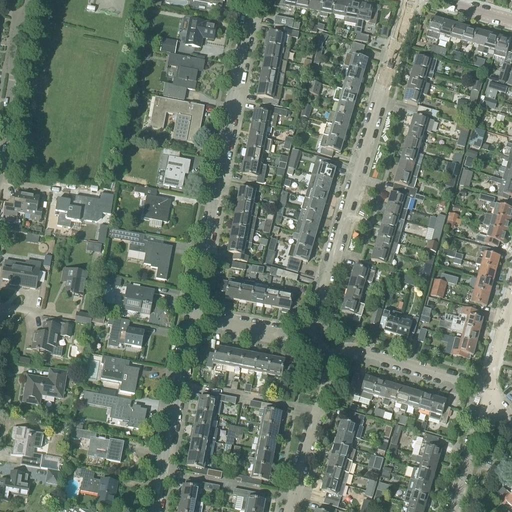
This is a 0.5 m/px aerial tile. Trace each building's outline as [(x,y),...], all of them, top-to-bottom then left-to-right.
[(277,0),(277,2),(278,2),(277,6),(283,7),(295,9),(297,0),(277,0)] [(297,0),(295,9),(308,12),(309,0),(297,0)] [(309,0),(308,12),(320,14),(322,0),(309,0)] [(326,15),(332,16),(335,1),(327,0),(322,0),(320,14),(319,17),(326,18),(326,15)] [(332,16),(343,18),(344,19),(347,4),(335,1),(332,16)] [(344,19),(343,18),(342,24),(355,26),(356,21),(357,21),(359,6),(347,4),(344,19)] [(357,21),(369,23),(369,24),(375,25),(377,15),(371,14),(372,8),(364,7),(360,6),(359,6),(357,21)] [(439,36),(443,22),(431,19),(426,38),(437,42),(439,36)] [(185,46),(200,49),(202,39),(213,41),(216,26),(205,24),(205,23),(190,20),(185,46)] [(278,27),(291,30),(293,24),(279,21),(278,27)] [(439,36),(451,39),(455,25),(443,22),(439,36)] [(451,39),(462,42),(466,29),(455,25),(451,39)] [(471,45),(473,46),(477,32),(466,29),(462,42),(460,47),(465,49),(466,46),(471,47),(471,45)] [(268,42),(266,47),(288,51),(290,38),(297,40),(298,33),(277,30),(276,35),(269,34),(269,35),(266,34),(265,41),(268,42)] [(476,53),(483,55),(489,35),(477,32),(473,46),(478,47),(476,53)] [(354,34),(353,41),(367,44),(368,37),(354,34)] [(493,57),(494,57),(500,38),(489,35),(483,55),(487,56),(488,50),(495,52),(493,57)] [(500,38),(494,57),(505,60),(510,41),(500,38)] [(170,54),(172,42),(162,40),(160,52),(170,54)] [(353,44),(351,50),(363,53),(364,47),(353,44)] [(266,47),(264,60),(285,64),(288,51),(266,47)] [(363,53),(351,50),(349,56),(352,57),(361,59),(363,53)] [(162,98),(181,101),(183,101),(186,90),(195,92),(196,83),(194,83),(196,73),(197,73),(197,72),(194,72),(195,67),(203,69),(205,62),(169,55),(167,67),(175,68),(182,69),(179,80),(174,79),(172,86),(165,85),(162,98)] [(343,67),(349,69),(349,68),(364,73),(367,61),(361,59),(352,57),(349,56),(347,55),(343,67)] [(414,64),(413,69),(433,75),(437,62),(430,60),(429,62),(416,58),(416,59),(415,58),(413,63),(414,64)] [(264,60),(262,72),(283,76),(285,64),(264,60)] [(498,83),(504,85),(509,67),(503,65),(498,83)] [(349,69),(346,80),(360,85),(364,73),(349,68),(349,69)] [(413,69),(410,80),(426,85),(427,79),(431,81),(433,75),(413,69)] [(262,72),(259,85),(281,89),(283,76),(262,72)] [(346,80),(342,92),(357,96),(360,85),(346,80)] [(410,80),(406,92),(420,96),(426,97),(429,86),(426,85),(410,80)] [(306,94),(311,95),(312,96),(318,97),(321,86),(309,82),(307,88),(306,94)] [(507,89),(489,83),(487,90),(505,95),(507,89)] [(281,89),(259,85),(257,98),(263,99),(262,105),(277,108),(281,89)] [(333,102),(339,104),(339,103),(354,107),(357,96),(342,92),(336,90),(333,102)] [(420,96),(406,92),(403,103),(417,107),(420,96)] [(172,140),(193,144),(195,136),(198,137),(200,127),(201,122),(202,122),(202,121),(197,120),(198,115),(203,116),(204,108),(155,98),(149,128),(163,130),(166,115),(176,117),(172,140)] [(339,104),(335,115),(350,119),(354,107),(339,103),(339,104)] [(304,106),(301,117),(306,119),(308,120),(311,108),(304,106)] [(254,112),(252,125),(267,128),(273,129),(275,117),(286,118),(287,112),(262,107),(261,113),(254,112)] [(417,113),(429,117),(431,111),(419,107),(417,113)] [(330,113),(326,125),(347,131),(350,119),(335,115),(330,113)] [(413,117),(410,128),(424,132),(430,134),(433,123),(413,117)] [(252,125),(249,138),(271,142),(271,141),(265,140),(267,128),(252,125)] [(326,125),(323,137),(343,142),(347,131),(326,125)] [(460,133),(458,142),(465,144),(470,128),(456,125),(455,131),(460,133)] [(410,128),(407,140),(421,144),(424,132),(410,128)] [(471,146),(480,149),(484,150),(485,145),(481,143),(482,138),(483,139),(485,133),(475,130),(471,146)] [(343,142),(323,137),(319,148),(322,149),(320,155),(331,159),(333,153),(340,155),(343,142)] [(249,138),(247,150),(262,153),(268,154),(271,142),(249,138)] [(421,144),(407,140),(404,150),(417,155),(421,144)] [(247,150),(245,163),(260,166),(262,166),(263,161),(261,160),(262,153),(247,150)] [(404,150),(400,161),(414,166),(417,155),(404,150)] [(163,186),(181,190),(185,169),(188,170),(190,162),(178,160),(179,154),(164,151),(162,157),(168,158),(163,186)] [(455,154),(452,165),(459,167),(462,156),(455,154)] [(507,162),(505,170),(511,172),(511,158),(508,158),(502,156),(501,160),(507,162)] [(320,167),(317,178),(331,182),(335,170),(329,168),(330,162),(319,159),(317,166),(320,167)] [(466,159),(464,167),(471,169),(474,161),(466,159)] [(400,161),(397,173),(417,179),(420,168),(414,166),(400,161)] [(260,166),(245,163),(242,176),(248,177),(247,183),(261,185),(262,179),(258,179),(260,166)] [(504,174),(502,182),(511,185),(511,172),(505,170),(500,168),(498,172),(504,174)] [(460,186),(465,188),(466,182),(469,183),(471,174),(464,172),(460,186)] [(399,186),(397,191),(415,196),(417,191),(413,190),(417,179),(397,173),(393,184),(399,186)] [(308,188),(313,190),(328,194),(331,182),(317,178),(311,176),(308,188)] [(449,176),(446,187),(453,189),(456,178),(449,176)] [(511,185),(502,182),(491,178),(490,182),(500,186),(497,198),(507,201),(508,197),(511,197),(511,185)] [(239,190),(237,203),(252,206),(255,193),(260,194),(261,188),(247,185),(246,191),(239,190)] [(147,198),(142,219),(167,224),(171,202),(155,199),(157,191),(146,189),(146,190),(135,188),(134,193),(135,194),(135,197),(140,198),(141,195),(144,195),(144,197),(147,198)] [(313,190),(310,201),(325,205),(328,194),(313,190)] [(391,194),(387,206),(407,211),(410,200),(414,201),(415,196),(397,191),(396,196),(391,194)] [(17,214),(24,215),(27,196),(16,194),(15,199),(10,198),(9,204),(5,203),(3,216),(17,218),(17,214)] [(74,206),(71,222),(79,223),(79,221),(96,224),(101,220),(102,215),(110,216),(113,197),(101,195),(100,201),(75,197),(74,206)] [(495,210),(493,216),(510,222),(511,213),(511,209),(496,205),(493,204),(495,199),(480,195),(478,200),(490,204),(489,208),(495,210)] [(27,196),(24,215),(31,216),(30,220),(40,222),(42,211),(37,210),(39,198),(27,196)] [(301,211),(307,213),(321,217),(325,205),(310,201),(304,199),(301,211)] [(56,213),(55,217),(59,218),(57,227),(70,229),(71,222),(74,206),(70,205),(70,203),(58,201),(56,208),(56,213)] [(237,203),(235,215),(250,218),(250,219),(256,220),(258,207),(252,206),(237,203)] [(278,210),(277,216),(282,218),(283,212),(285,206),(280,205),(278,210)] [(387,206),(384,217),(404,223),(407,211),(387,206)] [(307,213),(303,224),(318,229),(321,217),(307,213)] [(235,215),(232,228),(248,231),(250,219),(250,218),(235,215)] [(490,228),(489,228),(506,233),(510,222),(493,216),(493,217),(486,215),(483,226),(490,228)] [(384,217),(381,228),(400,234),(404,223),(384,217)] [(437,220),(434,231),(441,233),(444,222),(437,220)] [(297,223),(294,234),(314,240),(318,229),(303,224),(297,223)] [(232,228),(230,241),(251,245),(254,232),(248,231),(232,228)] [(381,228),(377,240),(397,245),(400,234),(381,228)] [(506,233),(489,228),(486,239),(477,236),(475,242),(484,245),(497,249),(499,243),(503,245),(506,233)] [(168,270),(172,248),(143,243),(144,236),(112,230),(110,239),(130,243),(128,253),(145,256),(144,265),(151,266),(150,268),(158,270),(158,268),(168,270)] [(434,231),(431,242),(438,244),(441,233),(434,231)] [(298,242),(296,248),(311,252),(314,240),(294,234),(292,240),(298,242)] [(39,243),(39,236),(28,235),(27,242),(39,243)] [(271,240),(268,251),(273,253),(276,241),(271,240)] [(377,240),(374,251),(394,256),(397,245),(377,240)] [(251,245),(230,241),(229,246),(226,246),(225,252),(228,253),(227,254),(234,255),(232,261),(246,264),(248,258),(243,257),(244,250),(249,251),(251,250),(252,245),(251,245)] [(438,244),(431,242),(428,252),(436,254),(438,244)] [(87,244),(86,252),(100,254),(101,246),(87,244)] [(311,252),(296,248),(291,246),(288,258),(289,258),(287,264),(299,268),(301,262),(307,264),(311,252)] [(475,265),(481,267),(496,271),(499,258),(492,256),(494,251),(482,248),(480,254),(484,255),(482,261),(477,259),(475,265)] [(442,256),(454,259),(461,262),(463,257),(455,255),(456,252),(443,249),(442,256)] [(394,256),(374,251),(371,262),(390,268),(394,256)] [(427,256),(424,265),(432,267),(434,258),(427,256)] [(45,257),(43,267),(50,268),(51,258),(45,257)] [(246,266),(232,263),(231,269),(245,272),(246,266)] [(287,264),(286,270),(297,274),(299,268),(287,264)] [(354,267),(351,279),(365,283),(365,282),(371,284),(375,268),(362,264),(360,269),(354,267)] [(432,267),(424,265),(420,281),(428,283),(432,267)] [(9,286),(36,290),(39,273),(25,270),(26,268),(13,266),(12,272),(4,270),(2,281),(9,282),(9,286)] [(481,267),(477,279),(493,283),(496,271),(481,267)] [(89,275),(63,270),(62,278),(67,279),(65,294),(83,297),(84,290),(88,291),(90,282),(88,282),(89,275)] [(284,273),(282,278),(296,282),(298,277),(284,273)] [(351,279),(348,290),(361,294),(365,283),(351,279)] [(477,279),(474,291),(489,295),(493,283),(477,279)] [(225,299),(238,302),(241,286),(242,282),(229,280),(228,284),(222,283),(220,292),(226,293),(225,299)] [(430,297),(442,300),(446,284),(435,281),(430,297)] [(238,302),(251,304),(254,286),(255,285),(242,282),(241,286),(238,302)] [(251,304),(263,307),(267,288),(254,286),(251,304)] [(263,307),(276,309),(280,289),(267,286),(267,288),(263,307)] [(127,311),(149,316),(154,292),(131,288),(127,311)] [(280,310),(281,310),(281,313),(288,315),(288,312),(289,312),(293,291),(280,289),(276,309),(280,310)] [(348,290),(345,301),(358,305),(361,294),(348,290)] [(489,295),(474,291),(471,304),(486,308),(489,295)] [(341,313),(345,314),(344,320),(351,322),(353,316),(361,318),(364,307),(358,305),(345,301),(341,313)] [(423,308),(421,322),(429,324),(432,309),(423,308)] [(453,320),(451,325),(479,333),(483,320),(477,319),(479,313),(462,308),(460,316),(461,316),(460,321),(459,321),(459,322),(453,320)] [(381,312),(374,310),(370,325),(377,327),(381,312)] [(396,336),(400,322),(402,315),(384,310),(380,327),(385,328),(384,333),(396,336)] [(77,314),(75,323),(90,325),(92,317),(77,314)] [(446,316),(444,323),(451,325),(453,320),(453,318),(446,316)] [(124,346),(141,349),(141,348),(140,348),(143,333),(144,333),(144,332),(128,329),(130,322),(109,318),(108,326),(111,327),(109,342),(124,345),(124,346)] [(400,322),(396,336),(407,340),(409,334),(414,335),(418,320),(413,319),(411,325),(400,322)] [(34,333),(31,351),(37,352),(37,353),(40,353),(40,352),(47,353),(46,354),(51,354),(52,348),(57,349),(59,337),(70,338),(72,327),(60,325),(60,327),(44,324),(42,335),(34,333)] [(463,335),(461,340),(476,345),(479,333),(451,325),(450,331),(463,335)] [(420,330),(417,342),(423,344),(426,332),(420,330)] [(476,345),(461,340),(461,341),(455,339),(451,356),(466,360),(467,356),(473,357),(476,345)] [(431,348),(423,346),(422,353),(429,355),(431,348)] [(227,368),(230,351),(216,349),(215,355),(209,354),(206,368),(212,370),(213,365),(221,367),(220,373),(225,374),(227,368)] [(240,371),(241,371),(244,354),(230,351),(227,368),(235,370),(234,372),(240,373),(240,371)] [(254,375),(254,373),(257,357),(244,354),(241,371),(248,372),(248,374),(254,375)] [(102,357),(101,365),(103,366),(100,380),(121,384),(119,393),(134,396),(134,395),(138,371),(139,371),(128,368),(129,363),(102,357)] [(268,376),(271,359),(257,357),(254,373),(262,375),(261,381),(266,382),(268,376)] [(271,359),(268,376),(275,377),(275,379),(280,380),(280,383),(281,383),(282,382),(286,383),(289,369),(283,368),(284,362),(271,359)] [(48,381),(39,379),(27,377),(23,403),(39,406),(41,395),(62,398),(66,374),(50,371),(48,381)] [(354,397),(372,403),(374,397),(373,397),(378,382),(366,378),(365,382),(359,380),(358,384),(356,391),(354,397)] [(382,406),(383,406),(389,385),(378,382),(373,397),(374,397),(384,400),(382,406)] [(389,402),(396,404),(401,389),(389,385),(383,406),(388,407),(389,402)] [(407,407),(408,407),(412,392),(401,389),(396,404),(401,405),(400,411),(405,413),(407,407)] [(408,407),(420,411),(424,396),(412,392),(408,407)] [(197,412),(214,416),(216,416),(219,417),(221,403),(222,397),(203,393),(202,399),(200,399),(197,412)] [(128,429),(143,432),(143,431),(142,431),(146,411),(146,412),(147,411),(132,408),(132,409),(130,409),(131,402),(114,398),(97,395),(99,400),(99,401),(106,402),(105,404),(109,405),(107,415),(114,417),(114,420),(130,423),(128,429)] [(428,419),(429,420),(435,399),(424,396),(420,411),(430,414),(428,419)] [(221,403),(235,406),(236,399),(222,397),(221,403)] [(435,399),(429,420),(440,423),(440,422),(442,423),(442,425),(445,426),(450,409),(444,408),(446,402),(435,399)] [(249,408),(259,410),(262,411),(263,405),(250,402),(249,408)] [(262,425),(278,428),(281,414),(274,413),(275,407),(263,405),(262,411),(259,410),(258,416),(259,418),(261,419),(260,424),(262,425)] [(197,412),(195,426),(211,429),(213,421),(215,422),(216,416),(214,416),(197,412)] [(350,413),(348,419),(363,423),(364,417),(350,413)] [(363,423),(348,419),(346,424),(341,423),(338,434),(353,439),(358,440),(364,423),(363,423)] [(259,438),(276,442),(278,428),(262,425),(260,433),(258,432),(257,438),(259,438)] [(195,426),(192,439),(209,442),(210,435),(212,435),(213,430),(211,429),(195,426)] [(14,429),(12,440),(16,440),(14,457),(27,459),(26,467),(40,470),(42,456),(32,455),(33,448),(40,449),(43,436),(36,434),(29,433),(29,431),(14,429)] [(88,457),(107,461),(107,462),(121,465),(121,464),(120,464),(124,444),(125,445),(125,444),(111,441),(111,442),(96,439),(97,435),(73,430),(71,439),(81,441),(81,440),(91,442),(88,457)] [(338,434),(334,446),(349,450),(353,439),(338,434)] [(424,435),(417,458),(437,464),(441,452),(435,450),(439,439),(424,435)] [(257,452),(273,455),(276,442),(259,438),(258,446),(256,446),(255,452),(257,452)] [(192,439),(189,453),(206,456),(208,448),(210,449),(211,443),(209,443),(209,442),(192,439)] [(334,446),(331,457),(352,463),(355,452),(349,450),(334,446)] [(234,448),(233,455),(231,461),(237,462),(240,449),(234,448)] [(254,466),(271,469),(273,455),(257,452),(255,460),(253,460),(252,465),(254,466)] [(206,456),(189,453),(187,467),(193,469),(192,475),(207,477),(208,471),(203,470),(205,462),(207,462),(208,457),(206,456)] [(421,465),(419,471),(434,476),(437,464),(417,458),(412,456),(410,462),(421,465)] [(331,457),(328,469),(348,475),(352,463),(331,457)] [(376,458),(372,469),(380,472),(383,460),(376,458)] [(271,469),(254,466),(252,474),(250,473),(249,479),(247,478),(246,485),(260,488),(261,481),(268,483),(271,469)] [(328,469),(324,480),(345,486),(348,475),(328,469)] [(46,484),(58,486),(60,474),(48,471),(46,484)] [(97,505),(112,507),(111,507),(115,484),(116,484),(102,481),(102,482),(92,480),(93,473),(81,471),(79,478),(83,479),(80,492),(99,496),(97,505)] [(208,471),(207,477),(221,480),(222,474),(208,471)] [(412,475),(410,481),(430,487),(434,476),(419,471),(418,477),(412,475)] [(0,501),(8,503),(9,495),(27,498),(29,486),(26,486),(28,476),(11,473),(9,483),(0,481),(0,501)] [(247,478),(236,476),(235,483),(246,485),(247,478)] [(326,494),(325,499),(339,504),(341,498),(342,498),(345,486),(324,480),(321,492),(326,494)] [(369,481),(366,493),(373,495),(376,483),(369,481)] [(407,493),(412,494),(427,499),(430,487),(410,481),(407,493)] [(183,487),(180,501),(197,504),(199,496),(201,496),(202,491),(204,491),(206,485),(191,482),(190,488),(183,487)] [(204,491),(218,494),(219,487),(206,485),(204,491)] [(506,503),(511,508),(511,495),(511,496),(502,489),(495,497),(504,505),(506,503)] [(262,511),(264,502),(263,502),(264,496),(233,490),(232,496),(237,497),(237,498),(243,499),(240,511),(262,511)] [(412,494),(409,506),(424,510),(427,499),(412,494)] [(337,509),(339,504),(325,499),(323,505),(337,509)] [(180,501),(178,511),(200,511),(201,505),(197,504),(180,501)]
